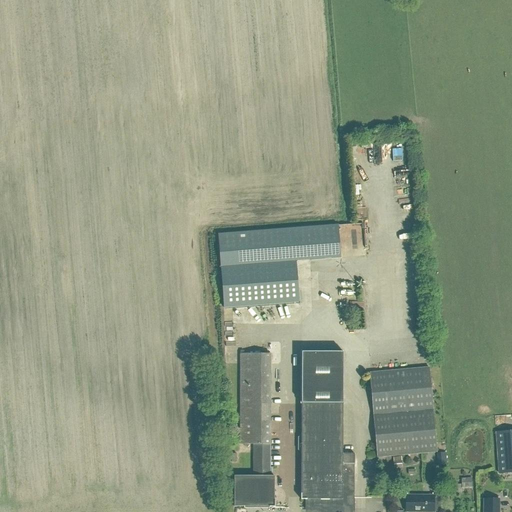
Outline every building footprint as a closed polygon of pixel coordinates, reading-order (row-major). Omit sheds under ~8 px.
[(416,206),(416,197),(408,197),(408,206),(416,206)] [(405,232),(418,229),(416,220),(404,223),(405,232)] [(223,309),(300,303),(296,262),(341,259),(338,225),(218,235),(223,309)] [(407,258),(408,267),(419,266),(419,257),(407,258)] [(332,510),(332,511),(354,511),(354,454),(342,454),(342,353),(301,353),(301,436),(300,436),(298,438),(298,451),(300,452),(301,452),(301,500),(307,500),(307,510),(332,510)] [(271,355),(256,355),(241,355),(239,446),(253,446),(253,477),(233,477),(234,508),(244,508),(244,507),(269,506),(269,508),(275,508),(275,502),(273,502),(273,487),(274,487),(274,477),(270,477),(271,355)] [(377,458),(437,453),(429,368),(369,374),(377,458)] [(498,474),(511,472),(511,431),(495,433),(498,474)] [(407,497),(407,511),(433,511),(433,504),(440,504),(440,498),(407,497)] [(483,511),(499,511),(500,499),(483,499),(483,511)]
